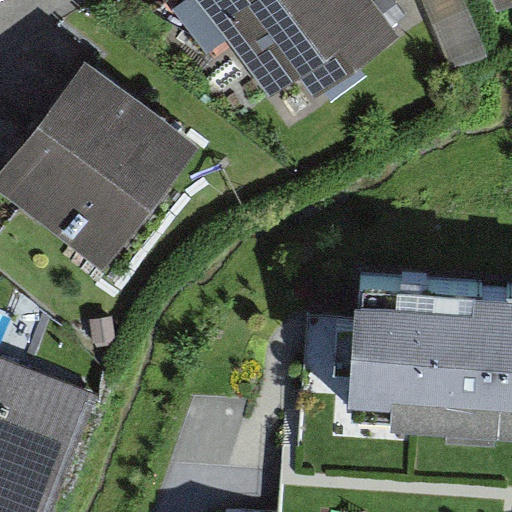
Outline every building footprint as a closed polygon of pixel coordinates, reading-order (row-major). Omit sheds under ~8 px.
[(218,0),(302,121),(417,42),(387,0),(218,0)] [(511,0),(494,0),(497,9),(511,5),(511,0)] [(217,150),(103,61),(3,176),(124,274),(217,150)] [(511,278),(362,268),(352,411),(511,421),(511,278)] [(63,511),(101,400),(0,365),(0,511),(63,511)]
